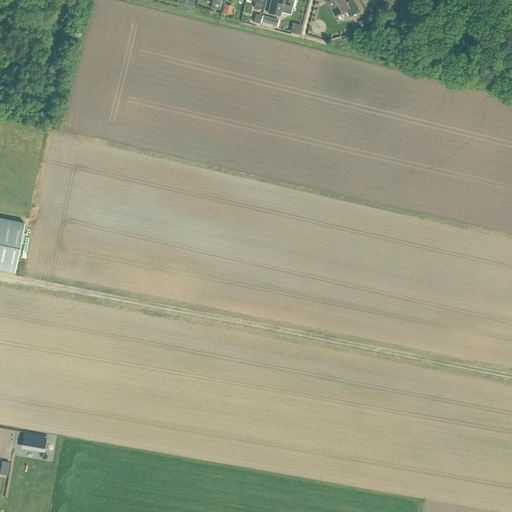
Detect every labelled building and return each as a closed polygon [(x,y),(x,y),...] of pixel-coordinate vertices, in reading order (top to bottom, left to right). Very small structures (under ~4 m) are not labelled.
[(223,0),(212,0),(210,8),(220,11),(223,0)] [(271,0),(268,14),(279,17),(283,5),(292,7),(293,0),(278,0),(278,2),(271,0)] [(346,11),(350,18),(361,12),(354,0),(350,0),(346,3),(344,0),(327,0),(329,3),(328,3),(336,17),(346,11)] [(228,1),(226,10),(234,12),(236,3),(228,1)] [(257,14),(254,22),(260,24),(261,23),(262,16),(257,14)] [(263,16),(262,22),(278,27),(280,20),(263,16)] [(371,24),(368,19),(368,18),(361,22),(362,23),(365,28),(371,24)] [(0,218),(0,270),(14,273),(24,224),(0,218)] [(46,438),(24,435),(22,447),(44,450),(46,438)]
